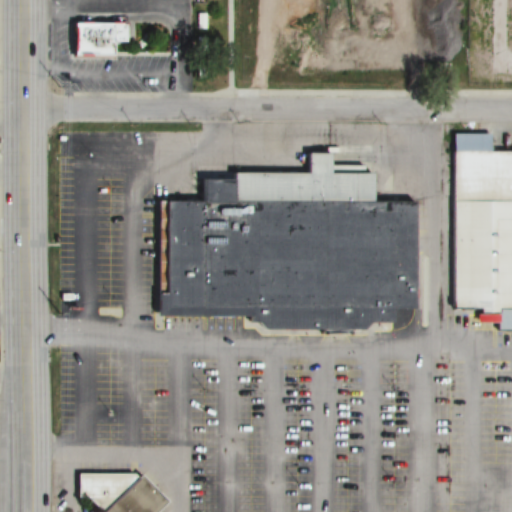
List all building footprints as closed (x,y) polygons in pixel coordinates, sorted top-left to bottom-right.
[(69,23),(123,23),(123,43),(111,43),(111,57),(69,57),(69,23)] [(454,130),(490,130),(490,149),(511,149),(511,327),(500,327),(500,319),(477,319),(477,305),(455,305),(454,130)] [(159,197),(201,197),(202,171),(309,171),(309,152),(334,152),(334,170),(379,170),(378,200),(421,200),(420,308),(393,308),(393,321),(370,321),(364,330),(332,330),(280,330),(269,330),(261,322),(252,322),(252,316),(158,316),(159,197)] [(132,477),(136,473),(166,503),(157,511),(95,511),(97,511),(132,477)] [(132,477),(129,474),(73,474),(74,499),(84,499),(97,511),(132,477)]
